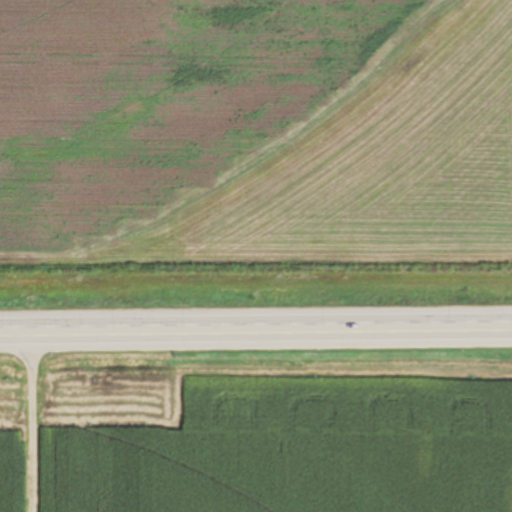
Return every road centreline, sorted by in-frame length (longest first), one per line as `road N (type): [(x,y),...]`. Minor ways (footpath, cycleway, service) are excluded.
road 1 (primary): [(511,329),(0,336)]
road 2 (residential): [(38,336),(35,511)]
